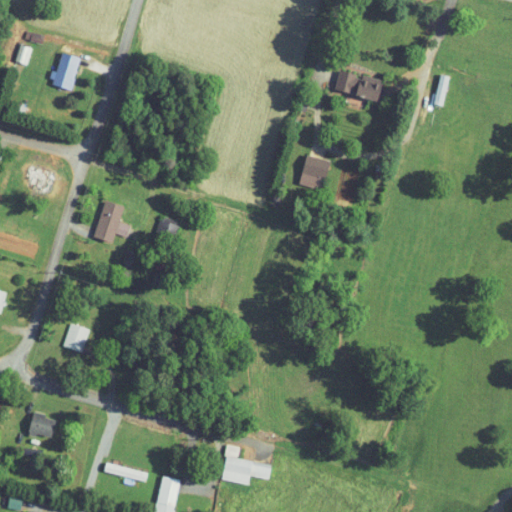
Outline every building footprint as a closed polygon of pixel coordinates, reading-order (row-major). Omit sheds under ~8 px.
[(60,83),(69,51),(50,45),(45,65),(42,64),(39,77),(60,83)] [(368,94),(373,73),(351,68),(350,69),(328,63),(323,83),(368,94)] [(437,69),(428,67),(422,97),(431,99),(437,69)] [(288,178),(311,183),(318,154),(295,149),(288,178)] [(41,167),(20,161),(15,178),(36,184),(41,167)] [(114,231),(118,219),(108,215),(113,200),(94,193),(82,230),(101,236),(104,227),(114,231)] [(163,229),(167,215),(149,210),(145,224),(163,229)] [(71,346),(77,322),(58,316),(51,340),(71,346)] [(17,427),(41,432),(44,411),(21,407),(17,427)] [(237,478),(238,470),(258,473),(260,459),(226,454),(228,440),(215,438),(209,474),(237,478)] [(92,465),(134,475),(136,466),(94,455),(92,465)] [(161,511),(168,472),(149,469),(141,511),(161,511)]
